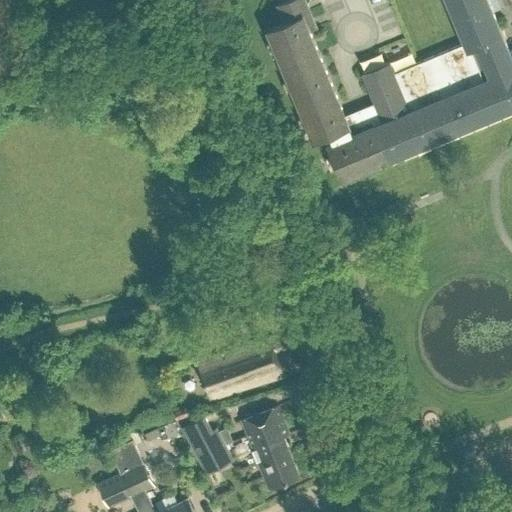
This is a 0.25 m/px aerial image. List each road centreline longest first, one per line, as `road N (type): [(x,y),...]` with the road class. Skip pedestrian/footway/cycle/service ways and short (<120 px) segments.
road 1 (track): [(393,496),(289,219)]
road 2 (track): [(289,219),(197,0)]
road 3 (unclassified): [(295,511),(356,486),(409,504)]
